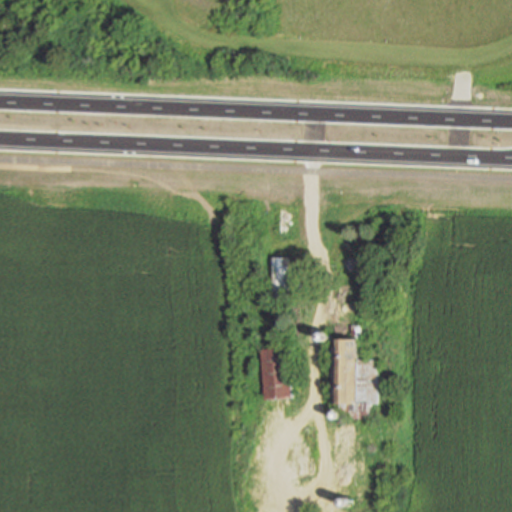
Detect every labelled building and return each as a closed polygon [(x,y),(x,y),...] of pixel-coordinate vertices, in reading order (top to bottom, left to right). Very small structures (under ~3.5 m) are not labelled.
[(325,198),(348,198),(348,166),(325,166),(325,198)] [(282,186),(282,172),(268,172),(268,186),(282,186)] [(277,208),(288,208),(287,231),(277,231),(277,208)] [(360,290),(361,247),(381,248),(380,256),(373,256),(372,290),(360,290)] [(270,253),(289,254),(287,298),(268,297),(270,253)] [(331,332),(331,331),(335,331),(361,331),(361,335),(361,342),(360,357),(377,357),(377,400),(369,399),(368,414),(340,414),(340,415),(339,416),(339,417),(338,417),(337,418),(336,418),(335,418),(334,418),(334,417),(333,417),(333,416),(332,416),(332,415),(332,414),(332,413),(332,412),(332,411),(333,411),(333,410),(334,410),(334,397),(331,397),(331,339),(330,339),(330,340),(329,340),(328,340),(327,340),(326,340),(325,339),(324,339),(324,338),(323,338),(323,337),(323,336),(323,335),(323,334),(323,333),(324,332),(324,331),(325,331),(326,330),(327,330),(328,330),(329,330),(330,330),(330,331),(331,331),(331,332)] [(288,344),(291,376),(291,375),(292,375),(292,374),(293,374),(294,374),(295,374),(296,374),(297,374),(297,375),(298,375),(299,376),(299,377),(300,378),(300,379),(300,380),(299,381),(299,382),(298,383),(297,383),(297,384),(296,384),(295,384),(294,384),(293,384),(292,384),(292,383),(291,383),(292,394),(264,396),(261,346),(288,344)]
